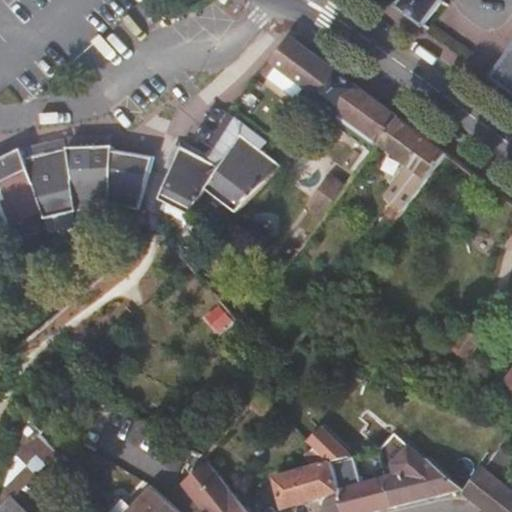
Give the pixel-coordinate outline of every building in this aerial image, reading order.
[(450,4),(445,0),(412,0),(408,5),(404,11),(430,30),(450,4)] [(401,119),(358,87),(295,39),(276,65),(278,67),(306,87),(314,93),(350,120),(343,129),(342,131),(374,154),(382,143),(401,119)] [(298,99),(306,87),(278,67),(270,78),(298,99)] [(314,93),(307,102),(343,129),(350,120),(314,93)] [(394,227),(449,154),(401,119),(382,143),(407,162),(400,173),(409,179),(391,203),(397,208),(387,221),(394,227)] [(0,228),(15,230),(39,209),(97,215),(111,203),(147,207),(152,155),(151,154),(123,151),(121,149),(71,144),(70,143),(21,138),(0,155),(0,228)] [(400,173),(407,162),(382,143),(374,154),(400,173)] [(331,177),(310,206),(327,218),(348,189),(331,177)] [(483,341),(469,329),(455,347),(469,359),(483,341)] [(278,408),(265,393),(255,404),(267,419),(278,408)] [(361,432),(375,416),(372,414),(358,401),(344,418),(361,432)] [(426,439),(382,402),(372,414),(375,416),(417,451),(426,439)] [(320,428),(306,439),(313,448),(327,464),(346,459),(320,428)] [(39,433),(6,477),(26,492),(59,447),(39,433)] [(287,511),(318,503),(322,511),(341,511),(327,464),(313,448),(304,457),(313,468),(276,479),(281,511),(287,511)] [(359,483),(353,457),(346,459),(327,464),(341,511),(387,511),(393,511),(385,477),(359,483)] [(429,461),(417,470),(385,477),(393,511),(462,492),(466,496),(468,494),(429,461)] [(511,511),(511,490),(486,469),(468,494),(466,496),(486,511),(511,511)] [(181,511),(159,486),(137,511),(181,511)] [(244,511),(248,510),(236,493),(208,511),(244,511)]
